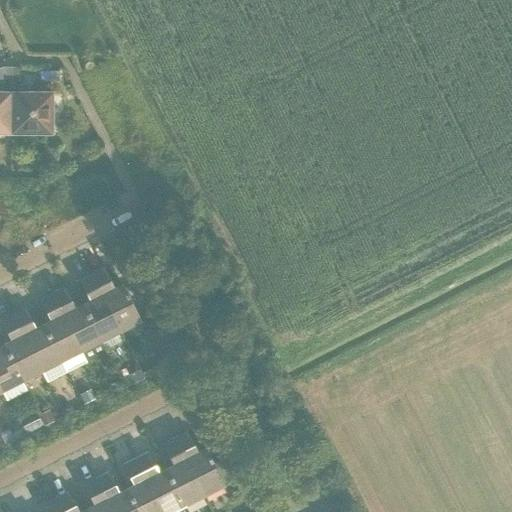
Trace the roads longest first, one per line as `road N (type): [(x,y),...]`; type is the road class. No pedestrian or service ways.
road 1 (residential): [(0,482),(164,398)]
road 2 (residential): [(139,202),(0,271)]
